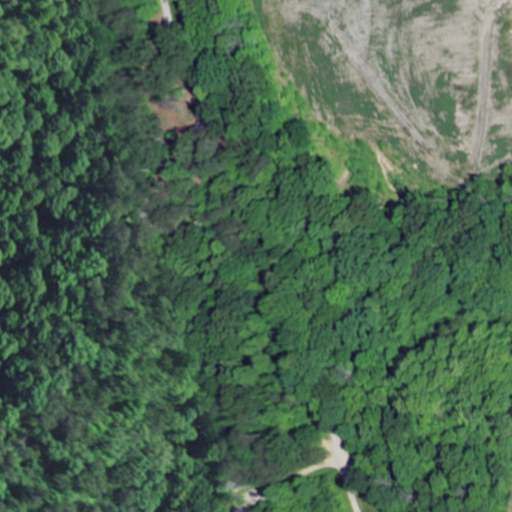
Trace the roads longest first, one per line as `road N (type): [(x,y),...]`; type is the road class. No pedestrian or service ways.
road 1 (residential): [(200,229),(253,308),(306,433),(309,490),(324,511)]
road 2 (residential): [(200,229),(156,229),(146,219),(206,113),(182,59),(175,0)]
